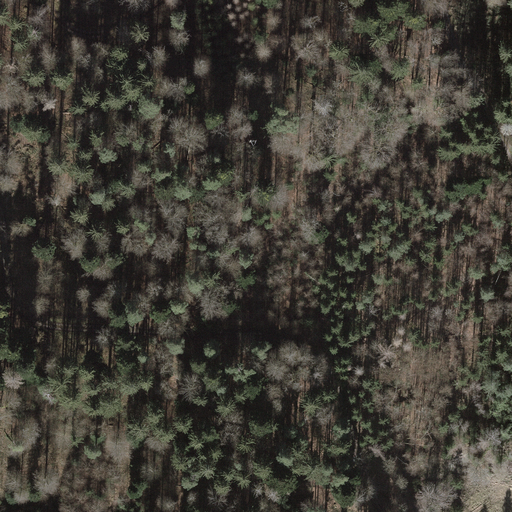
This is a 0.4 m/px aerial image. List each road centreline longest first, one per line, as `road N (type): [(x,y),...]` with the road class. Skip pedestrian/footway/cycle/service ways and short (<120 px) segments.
road 1 (track): [(385,511),(333,378),(308,349),(266,334),(49,326),(21,316),(8,287),(0,205)]
road 2 (track): [(511,146),(467,74),(442,0)]
road 3 (track): [(154,0),(99,31),(64,21),(45,0)]
